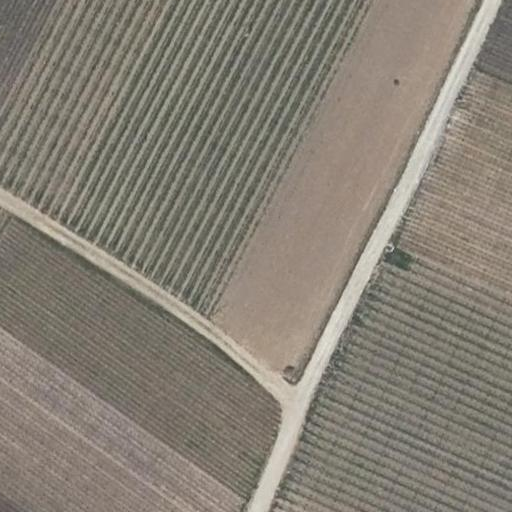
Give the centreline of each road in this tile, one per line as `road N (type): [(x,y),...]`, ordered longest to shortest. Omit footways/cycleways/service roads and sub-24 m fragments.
road 1 (track): [(480,0),(245,511)]
road 2 (track): [(0,190),(218,323),(298,389)]
